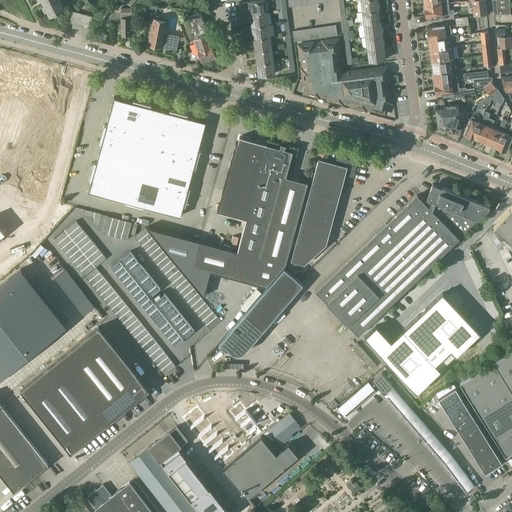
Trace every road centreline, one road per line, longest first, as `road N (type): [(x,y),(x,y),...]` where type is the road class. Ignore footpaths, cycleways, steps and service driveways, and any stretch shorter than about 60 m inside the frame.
road 1 (unclassified): [(433,511),(307,406),(246,381),(214,381),(176,396),(34,511)]
road 2 (unknown): [(77,476),(11,387),(14,374),(82,325),(79,309),(48,284)]
road 3 (tertiary): [(234,93),(0,31)]
road 4 (tertiary): [(407,143),(234,93)]
road 5 (residential): [(407,143),(413,114),(398,0)]
